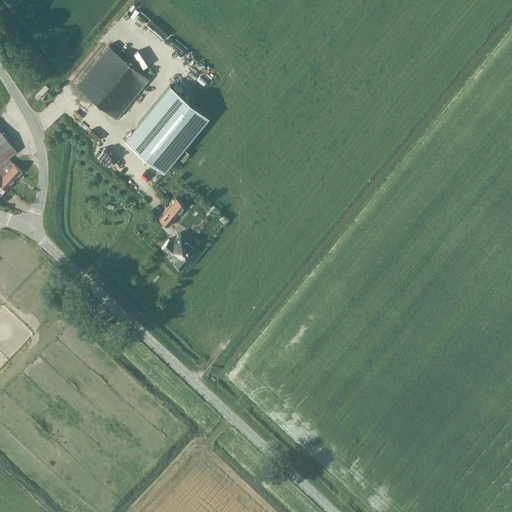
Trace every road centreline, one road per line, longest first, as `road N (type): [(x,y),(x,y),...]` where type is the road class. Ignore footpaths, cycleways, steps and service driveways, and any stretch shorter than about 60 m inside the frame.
road 1 (unclassified): [(331,511),(29,229)]
road 2 (unclassified): [(29,229),(43,161),(33,124),(0,71)]
